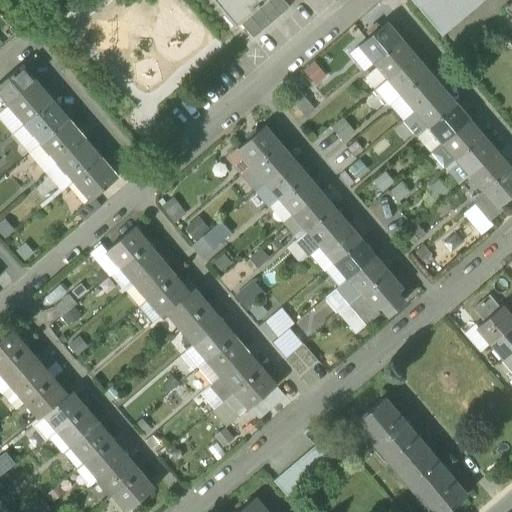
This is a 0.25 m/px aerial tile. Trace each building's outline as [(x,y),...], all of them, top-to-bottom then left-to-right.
[(218,0),(237,22),(247,13),(256,5),(262,0),(218,0)] [(271,23),(281,15),(268,0),(262,0),(256,5),(271,23)] [(281,0),(268,0),(281,15),(288,8),(281,0)] [(410,0),(426,18),(437,9),(429,0),(410,0)] [(429,0),(437,9),(447,0),(446,0),(429,0)] [(451,26),(461,17),(447,0),(437,9),(451,26)] [(461,17),(470,10),(461,0),(447,0),(461,17)] [(461,0),(470,10),(480,1),(479,0),(461,0)] [(262,30),(271,23),(256,5),(247,13),(262,30)] [(441,35),(451,26),(437,9),(426,18),(441,35)] [(252,39),(262,30),(247,13),(237,22),(252,39)] [(456,157),(459,161),(470,173),(483,189),(486,193),(498,207),(499,206),(511,195),(511,169),(510,167),(496,151),(483,135),(469,119),(456,103),(442,87),(428,71),(415,55),(401,39),(386,22),(360,45),(374,62),(388,78),(401,94),(415,110),(426,122),(429,126),(442,142),(456,157)] [(0,110),(0,111),(9,103),(33,82),(19,66),(0,82),(0,110)] [(375,88),(389,104),(401,94),(388,78),(375,88)] [(50,102),(33,82),(9,103),(25,122),(50,102)] [(290,99),(305,117),(315,109),(300,91),(290,99)] [(401,94),(389,104),(402,120),(415,110),(401,94)] [(66,121),(50,102),(25,122),(42,141),(66,121)] [(0,119),(12,133),(25,122),(9,103),(0,111),(0,119)] [(415,110),(402,120),(413,133),(426,122),(415,110)] [(355,131),(342,116),(331,126),(343,141),(355,131)] [(82,140),(66,121),(42,141),(58,160),(82,140)] [(25,122),(12,133),(29,153),(42,141),(25,122)] [(416,136),(429,126),(426,122),(413,133),(416,136)] [(250,162),(253,165),(278,143),(279,143),(265,126),(238,148),(238,149),(229,156),(240,170),(250,162)] [(430,152),(442,142),(429,126),(416,136),(430,152)] [(98,159),(82,140),(58,160),(74,179),(98,159)] [(45,171),(58,160),(42,141),(29,153),(45,171)] [(442,142),(430,152),(443,168),(445,166),(456,157),(442,142)] [(256,190),(266,181),(292,159),(278,143),(253,165),(256,169),(246,178),(256,190)] [(459,161),(456,157),(445,166),(449,170),(459,161)] [(116,179),(98,159),(74,179),(92,200),(93,199),(116,179)] [(266,181),(280,198),(305,176),(292,159),(266,181)] [(58,160),(45,171),(61,191),(74,179),(58,160)] [(459,182),(470,173),(459,161),(449,170),(459,182)] [(243,174),(253,165),(250,162),(240,170),(243,174)] [(253,165),(243,174),(246,178),(256,169),(253,165)] [(394,182),(385,171),(372,182),(382,193),(394,182)] [(280,198),(293,214),(319,191),(305,176),(280,198)] [(448,191),(438,180),(426,190),(436,202),(448,191)] [(266,181),(256,190),(255,191),(268,207),(269,206),(280,198),(266,181)] [(410,192),(401,182),(390,192),(398,202),(410,192)] [(333,207),(319,191),(293,214),(283,222),(294,235),(304,226),(306,229),(333,207)] [(474,203),(489,220),(502,209),(499,206),(498,207),(486,193),(474,203)] [(186,214),(174,198),(161,207),(173,223),(186,214)] [(293,214),(280,198),(269,206),(283,222),(293,214)] [(77,213),(84,222),(101,207),(93,199),(92,200),(77,213)] [(489,220),(474,203),(462,213),(481,235),(493,225),(489,220)] [(242,206),(222,221),(230,231),(249,216),(242,206)] [(346,224),(333,207),(306,229),(310,233),(320,246),(334,261),(360,239),(346,224)] [(198,216),(184,228),(194,240),(208,229),(198,216)] [(297,238),(306,229),(304,226),(294,235),(297,238)] [(107,250),(121,266),(147,244),(133,227),(107,250)] [(306,229),(297,238),(296,238),(299,242),(310,233),(306,229)] [(211,233),(197,245),(205,255),(220,243),(211,233)] [(299,242),(310,254),(320,246),(310,233),(299,242)] [(299,242),(296,238),(286,247),(299,263),(310,254),(299,242)] [(373,255),(360,239),(334,261),(347,277),(373,255)] [(121,266),(135,282),(161,260),(147,244),(121,266)] [(323,270),(334,261),(320,246),(310,254),(323,270)] [(121,266),(107,250),(95,260),(109,277),(111,276),(121,266)] [(387,271),(373,255),(347,277),(361,293),(387,271)] [(135,282),(148,298),(174,276),(161,260),(135,282)] [(337,286),(347,277),(334,261),(323,270),(337,286)] [(121,266),(111,276),(124,291),(135,282),(121,266)] [(388,270),(387,271),(361,293),(364,297),(376,311),(377,310),(382,305),(396,294),(403,288),(388,270)] [(167,311),(188,292),(180,283),(174,276),(148,298),(162,315),(167,311)] [(347,277),(337,286),(335,288),(348,304),(361,293),(347,277)] [(267,311),(257,300),(265,292),(252,278),(234,294),(258,320),(267,311)] [(184,280),(180,283),(188,292),(193,288),(194,287),(188,280),(184,280)] [(167,311),(181,327),(207,305),(193,288),(188,292),(167,311)] [(338,313),(348,304),(335,288),(325,296),(338,313)] [(364,297),(361,293),(348,304),(338,313),(356,334),(367,324),(353,307),(364,297)] [(53,308),(61,317),(78,303),(70,294),(53,308)] [(402,301),(396,294),(382,305),(388,313),(402,301)] [(473,308),(483,321),(500,307),(489,295),(473,308)] [(380,314),(377,310),(376,311),(364,297),(353,307),(367,324),(380,314)] [(162,315),(148,298),(137,307),(152,323),(162,315)] [(181,327),(195,343),(221,321),(207,305),(181,327)] [(488,340),(491,342),(511,323),(511,317),(501,305),(500,307),(483,321),(477,326),(488,340)] [(293,324),(279,308),(263,322),(276,338),(286,329),(293,324)] [(195,343),(208,359),(234,337),(221,321),(195,343)] [(511,323),(491,342),(504,357),(511,350),(511,323)] [(488,340),(477,326),(475,324),(464,333),(477,349),(488,340)] [(300,345),(286,329),(276,338),(271,343),(285,359),(300,345)] [(0,367),(25,347),(11,330),(0,339),(0,367)] [(208,359),(222,375),(248,353),(234,337),(208,359)] [(208,359),(195,343),(184,352),(198,368),(208,359)] [(285,359),(300,377),(318,361),(303,343),(300,345),(285,359)] [(0,367),(0,370),(12,385),(39,363),(25,347),(0,367)] [(248,353),(222,375),(235,391),(261,369),(248,353)] [(51,359),(42,367),(48,374),(57,366),(51,359)] [(222,375),(208,359),(198,368),(212,384),(222,375)] [(12,385),(25,401),(52,379),(48,374),(42,367),(39,363),(12,385)] [(275,385),(261,369),(235,391),(250,407),(275,385)] [(0,370),(0,392),(1,393),(12,385),(0,370)] [(234,392),(235,391),(222,375),(212,384),(210,385),(223,401),(224,400),(234,392)] [(39,417),(44,413),(66,396),(52,379),(25,401),(39,417)] [(25,401),(12,385),(1,393),(14,409),(25,401)] [(223,401),(210,385),(199,394),(213,409),(223,401)] [(250,407),(259,418),(285,396),(276,385),(275,385),(250,407)] [(44,413),(58,430),(85,408),(71,391),(66,396),(44,413)] [(234,392),(224,400),(238,417),(250,407),(235,391),(234,392)] [(356,421),(398,471),(427,446),(385,396),(356,421)] [(224,400),(223,401),(213,409),(212,410),(227,427),(238,417),(224,400)] [(99,424),(85,408),(58,430),(72,446),(99,424)] [(44,413),(39,417),(30,424),(44,441),(58,430),(44,413)] [(112,440),(99,424),(72,446),(85,462),(112,440)] [(277,482),(292,499),(348,452),(333,434),(277,482)] [(126,456),(112,440),(85,462),(99,478),(126,456)] [(445,511),(467,494),(427,446),(398,471),(432,511),(445,511)] [(5,455),(0,458),(0,475),(13,465),(5,455)] [(139,472),(126,456),(99,478),(112,494),(139,472)] [(99,478),(85,462),(75,470),(89,485),(99,478)] [(154,488),(139,472),(112,494),(127,511),(154,488)] [(23,511),(22,511),(45,511),(51,508),(42,497),(23,511)] [(237,511),(267,511),(255,497),(237,511)]
